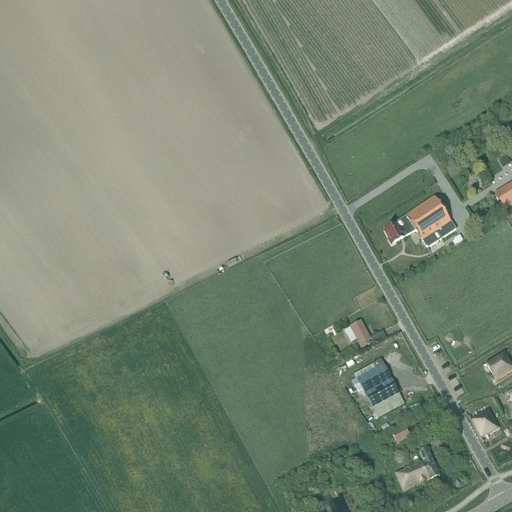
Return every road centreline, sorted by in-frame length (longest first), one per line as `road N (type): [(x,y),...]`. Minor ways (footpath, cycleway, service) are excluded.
road 1 (unclassified): [(504,501),(221,0)]
road 2 (track): [(511,10),(308,144)]
